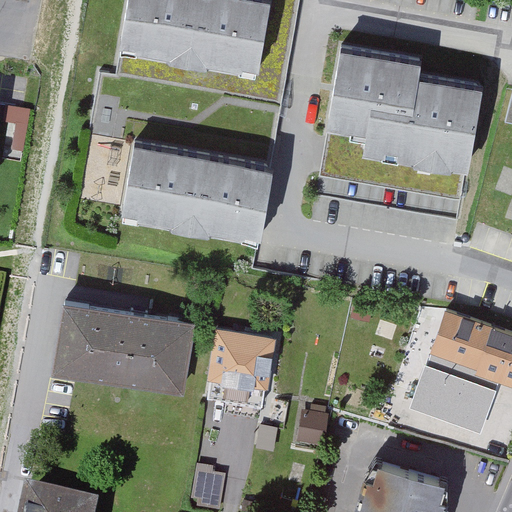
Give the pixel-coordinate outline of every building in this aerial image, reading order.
[(299,0),(128,0),(122,40),(120,49),(136,51),(137,46),(173,53),(172,58),(204,63),(204,58),(240,65),(239,69),(255,72),(256,67),(287,72),(299,0)] [(122,40),(116,73),(100,70),(85,154),(131,162),(135,140),(267,163),(270,168),(287,72),(256,67),(255,72),(239,69),(240,65),(204,58),(204,63),(172,58),(173,53),(137,46),(136,51),(120,49),(122,40)] [(449,159),(467,162),(481,88),(476,82),(417,72),(420,57),(341,44),(329,115),(325,137),(364,144),(383,147),(382,152),(398,155),(399,150),(417,153),(416,158),(448,164),(449,159)] [(7,100),(4,116),(18,119),(12,148),(23,150),(32,105),(7,100)] [(364,144),(325,137),(319,174),(461,198),(467,162),(449,159),(448,164),(416,158),(417,153),(399,150),(398,155),(382,152),(383,147),(364,144)] [(242,236),(258,239),(270,168),(267,163),(135,140),(131,162),(123,215),(139,218),(139,213),(175,219),(174,224),(206,230),(207,225),(242,231),(242,236)] [(178,383),(181,384),(192,317),(146,312),(147,308),(133,306),(132,311),(88,304),(88,301),(64,297),(53,365),(56,365),(56,361),(178,381),(178,383)] [(511,330),(446,308),(420,305),(392,384),(417,393),(413,404),(427,408),(431,398),(472,412),(488,365),(511,373),(511,330)] [(210,373),(211,373),(209,387),(258,394),(260,380),(266,381),(273,335),(217,327),(210,373)] [(204,446),(198,479),(237,486),(243,454),(251,456),(259,415),(214,407),(206,446),(204,446)] [(318,439),(322,414),(302,411),(298,436),(318,439)] [(277,428),(260,425),(257,448),(273,450),(277,428)] [(439,511),(444,494),(436,492),(440,478),(380,460),(376,475),(368,472),(356,511),(439,511)] [(91,511),(93,504),(29,490),(24,511),(91,511)]
